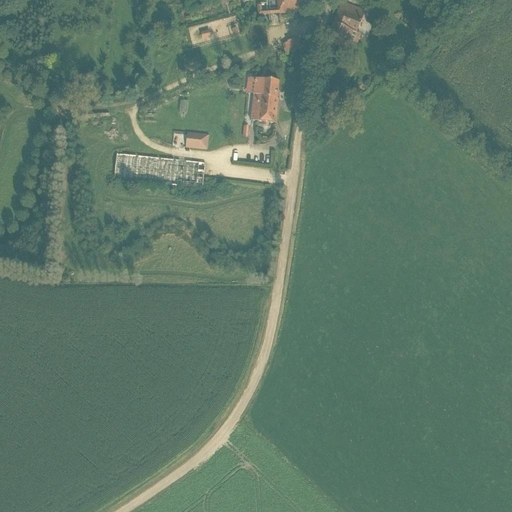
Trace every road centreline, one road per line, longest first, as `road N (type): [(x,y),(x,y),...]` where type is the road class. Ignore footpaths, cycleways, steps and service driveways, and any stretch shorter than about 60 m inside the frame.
road 1 (track): [(118,511),(207,450),(248,394),(273,314),(294,182)]
road 2 (unclassified): [(294,182),(308,72),(331,0)]
